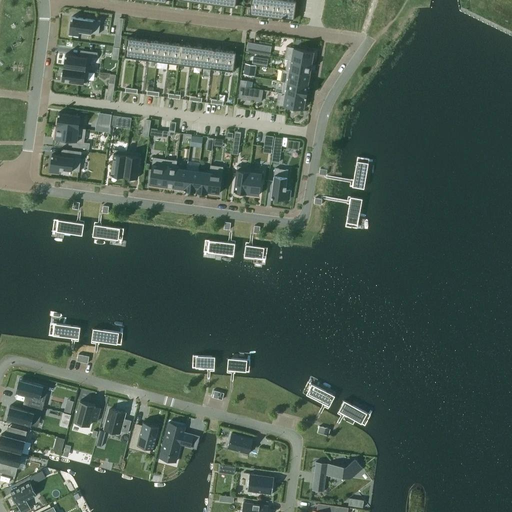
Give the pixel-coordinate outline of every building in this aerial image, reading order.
[(262,0),(251,0),(249,14),(261,15),(262,0)] [(273,0),(262,0),(261,15),(272,17),(273,0)] [(282,18),(284,0),(273,0),(272,17),(282,18)] [(284,0),(282,18),(294,20),(296,0),(293,0),(284,0)] [(101,20),(71,16),(69,34),(79,35),(79,31),(99,34),(101,20)] [(127,37),(124,56),(135,58),(138,38),(127,37)] [(138,38),(135,58),(146,59),(149,40),(138,38)] [(149,40),(146,59),(157,61),(160,41),(149,40)] [(160,41),(157,61),(168,62),(171,43),(160,41)] [(171,43),(168,62),(179,63),(181,44),(171,43)] [(181,44),(179,63),(190,65),(192,46),(181,44)] [(192,46),(190,65),(201,66),(203,47),(192,46)] [(287,46),(284,58),(288,59),(311,63),(313,50),(287,46)] [(203,47),(201,66),(212,68),(214,49),(203,47)] [(214,49),(212,68),(222,69),(225,50),(214,49)] [(225,50),(222,69),(233,71),(236,51),(225,50)] [(65,54),(64,67),(89,70),(91,57),(80,56),(65,54)] [(254,56),(252,63),(267,65),(268,58),(254,56)] [(288,59),(286,69),(309,73),(311,63),(288,59)] [(64,67),(62,81),(71,82),(72,81),(87,83),(89,70),(64,67)] [(245,67),(244,74),(254,76),(255,69),(245,67)] [(283,69),(280,81),(284,82),(284,81),(307,85),(309,73),(286,69),(283,69)] [(282,92),(282,93),(305,97),(306,97),(308,85),(307,85),(284,81),(284,82),(282,92)] [(240,85),(239,97),(253,100),(255,88),(240,85)] [(279,91),(276,104),(284,105),(303,109),(305,97),(282,93),(282,92),(279,91)] [(57,116),(56,124),(57,124),(79,127),(81,115),(59,112),(58,116),(57,116)] [(57,124),(55,138),(73,140),(72,146),(89,148),(90,144),(90,143),(90,142),(84,142),(86,128),(79,127),(57,124)] [(266,134),(264,146),(272,147),(274,136),(266,134)] [(191,138),(190,144),(201,145),(203,137),(192,135),(191,138)] [(124,176),(127,151),(114,149),(111,174),(124,176)] [(272,160),(279,161),(281,150),(274,149),(272,160)] [(136,178),(140,152),(127,151),(124,176),(136,178)] [(52,154),(50,171),(59,173),(60,168),(79,171),(81,158),(70,156),(60,155),(52,154)] [(153,157),(150,183),(162,185),(165,158),(153,157)] [(369,159),(357,157),(352,186),(364,188),(369,159)] [(165,158),(162,185),(174,187),(176,167),(177,160),(165,158)] [(210,172),(208,191),(220,193),(223,166),(211,164),(210,171),(210,172)] [(247,193),(250,167),(237,165),(234,191),(247,193)] [(176,167),(174,187),(184,188),(185,188),(187,168),(176,167)] [(247,193),(259,194),(263,169),(250,167),(247,193)] [(184,188),(184,189),(196,191),(199,170),(187,168),(185,188),(184,188)] [(275,168),(271,197),(289,199),(290,189),(286,189),(288,169),(275,168)] [(199,170),(196,191),(208,192),(208,191),(210,172),(210,171),(199,170)] [(362,199),(350,197),(345,227),(357,229),(362,199)] [(82,236),(84,224),(54,219),(53,231),(82,236)] [(122,240),(124,229),(94,224),(92,235),(122,240)] [(234,255),(235,244),(206,240),(204,251),(234,255)] [(272,260),(274,248),(244,244),(243,256),(272,260)] [(82,337),(84,325),(54,322),(52,333),(82,337)] [(92,326),(91,338),(121,342),(122,330),(92,326)] [(216,368),(217,356),(191,355),(190,366),(216,368)] [(252,371),(252,359),(226,358),(225,369),(252,371)] [(43,406),(45,399),(43,399),(46,386),(19,379),(16,392),(30,396),(29,403),(43,406)] [(330,406),(335,396),(308,382),(303,392),(330,406)] [(95,404),(80,400),(75,421),(89,425),(91,420),(97,421),(101,408),(95,406),(95,404)] [(365,425),(370,414),(343,400),(338,411),(365,425)] [(43,406),(29,403),(27,410),(10,405),(7,419),(34,426),(37,413),(41,414),(43,406)] [(125,412),(110,408),(105,429),(119,432),(120,431),(128,433),(131,420),(123,418),(125,412)] [(204,428),(211,430),(214,419),(207,417),(204,428)] [(132,443),(153,448),(159,425),(143,421),(141,428),(136,426),(132,443)] [(185,426),(169,422),(160,457),(176,461),(181,443),(190,446),(193,435),(184,432),(185,426)] [(0,438),(0,447),(21,453),(27,431),(11,426),(8,436),(1,434),(0,438)] [(249,454),(253,438),(232,432),(228,448),(249,454)] [(268,449),(270,438),(264,436),(262,448),(268,449)] [(21,453),(0,447),(0,460),(1,461),(0,466),(0,471),(15,476),(21,453)] [(144,463),(144,468),(149,468),(150,456),(135,455),(135,462),(144,463)] [(355,458),(346,465),(316,461),(314,472),(349,477),(362,467),(355,458)] [(42,471),(30,477),(34,483),(46,477),(42,471)] [(272,494),(273,485),(274,476),(273,477),(250,474),(250,473),(247,491),(248,491),(248,490),(271,494),(272,494)] [(23,511),(31,508),(26,499),(37,494),(30,480),(10,491),(21,511),(23,511)] [(324,491),(325,484),(313,482),(312,489),(324,491)] [(267,511),(268,505),(243,502),(242,511),(267,511)] [(312,511),(347,511),(349,507),(318,503),(317,510),(313,510),(312,511)]
